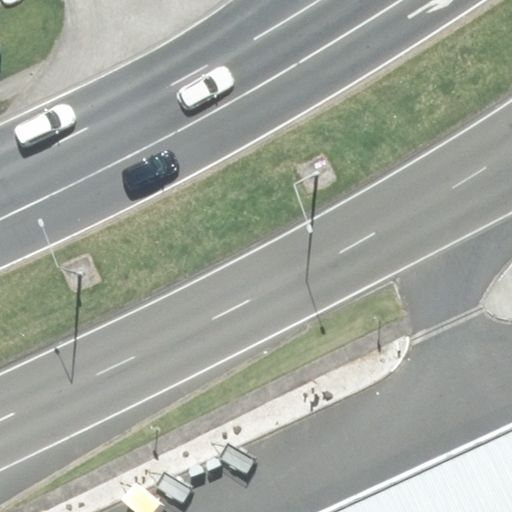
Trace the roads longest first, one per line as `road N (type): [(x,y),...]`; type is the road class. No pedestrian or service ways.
road 1 (primary): [(511,149),(281,285),(0,420)]
road 2 (primary): [(0,199),(270,61)]
road 3 (primary): [(270,61),(392,0)]
